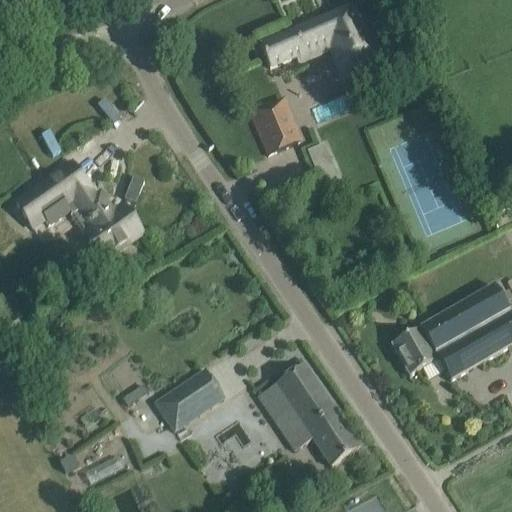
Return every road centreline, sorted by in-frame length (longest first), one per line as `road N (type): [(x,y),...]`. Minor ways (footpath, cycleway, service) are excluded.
road 1 (unclassified): [(437,511),(155,94),(146,48)]
road 2 (unclassified): [(0,71),(91,41),(146,48)]
